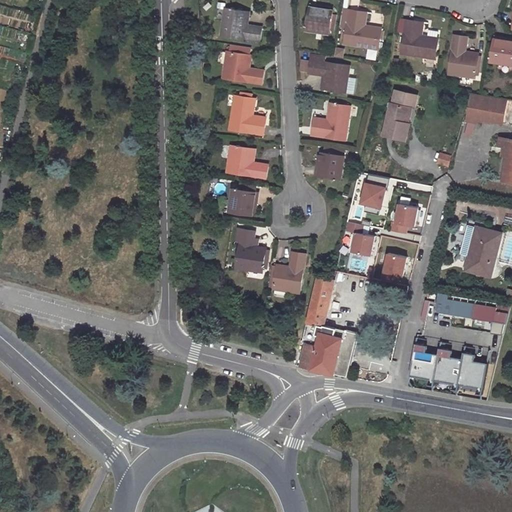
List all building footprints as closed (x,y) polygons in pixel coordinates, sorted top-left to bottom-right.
[(311,5),(307,30),(330,34),(334,11),(330,10),(318,8),(318,6),(311,5)] [(222,34),(247,39),(247,42),(259,45),(259,41),(261,41),(263,27),(248,24),(250,12),(226,8),(222,34)] [(345,44),(379,50),(382,28),(366,25),(368,13),(349,10),(349,13),(344,12),(342,26),(347,27),(345,44)] [(401,54),(435,59),(439,38),(422,36),(424,23),(400,19),(398,32),(404,33),(401,54)] [(454,35),(449,74),(475,78),(476,75),(479,58),(479,53),(478,53),(468,52),(467,52),(469,37),(454,35)] [(511,41),(501,40),(502,38),(495,36),(491,62),(511,65),(511,41)] [(223,78),(262,84),(264,71),(250,68),(252,55),(250,55),(249,55),(249,48),(238,47),(237,53),(230,52),(227,51),(223,78)] [(324,75),(321,88),(347,92),(351,66),(311,60),(309,73),(324,75)] [(391,103),(384,135),(406,140),(410,124),(409,124),(405,123),(409,107),(400,105),(400,102),(416,105),(418,95),(397,90),(394,104),(391,103)] [(235,95),(230,130),(264,135),(267,117),(254,115),(257,98),(253,98),(253,94),(241,92),(241,96),(235,95)] [(508,99),(472,92),(467,120),(478,122),(478,120),(491,122),(491,120),(503,123),(508,99)] [(312,135),(346,141),(352,106),(331,103),(328,120),(315,118),(312,135)] [(501,138),(499,147),(503,148),(502,155),(508,156),(511,140),(501,138)] [(232,145),(227,172),(267,179),(269,165),(254,162),(256,149),(232,145)] [(322,156),(320,168),(317,167),(316,175),(342,179),(346,156),(322,152),(322,156)] [(362,205),(383,210),(391,178),(369,173),(362,205)] [(233,189),(230,212),(253,216),(254,212),(256,200),(258,200),(260,193),(257,192),(258,185),(242,183),(240,190),(233,189)] [(409,232),(410,224),(419,225),(421,204),(397,202),(395,230),(409,232)] [(353,249),(374,254),(379,234),(362,230),(364,223),(349,220),(347,229),(357,232),(353,249)] [(478,227),(470,256),(480,259),(476,272),(491,276),(502,234),(478,227)] [(240,242),(236,268),(263,273),(264,269),(265,262),(268,263),(270,250),(267,250),(267,248),(254,246),(256,231),(238,229),(236,241),(240,242)] [(405,276),(411,255),(390,250),(384,270),(405,276)] [(290,267),(278,264),(277,266),(274,265),(272,278),(275,279),(274,288),(273,289),(300,294),(307,254),(293,252),(290,267)] [(470,256),(466,270),(476,272),(480,259),(470,256)] [(332,324),(337,276),(316,274),(310,321),(332,324)] [(446,292),(437,291),(434,308),(436,311),(468,316),(470,303),(445,298),(446,292)] [(494,306),(471,302),(469,317),(502,323),(504,312),(506,312),(507,304),(495,302),(494,306)] [(307,340),(301,365),(336,374),(347,332),(322,325),(318,342),(307,340)] [(437,380),(460,384),(464,358),(453,356),(455,347),(441,345),(440,352),(429,351),(430,343),(417,341),(411,378),(437,382),(437,380)] [(485,388),(489,361),(476,360),(477,352),(467,351),(463,385),(485,388)]
